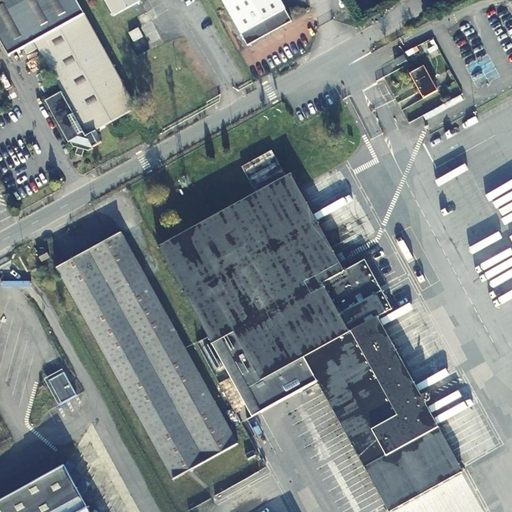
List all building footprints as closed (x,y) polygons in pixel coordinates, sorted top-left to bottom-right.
[(0,0),(0,33),(11,53),(37,39),(85,10),(79,0),(0,0)] [(105,0),(116,18),(142,3),(140,0),(105,0)] [(290,20),(278,0),(221,0),(247,45),(290,20)] [(89,131),(96,128),(99,125),(138,102),(85,10),(37,39),(66,89),(89,131)] [(407,60),(404,55),(395,60),(398,65),(407,60)] [(436,91),(422,66),(409,74),(422,98),(436,91)] [(83,145),(82,151),(102,139),(96,128),(89,131),(66,89),(51,98),(74,139),(75,138),(78,144),(83,145)] [(102,129),(99,125),(96,128),(102,139),(82,151),(88,152),(90,148),(94,148),(99,146),(98,144),(107,138),(105,135),(106,130),(102,129)] [(252,185),(282,171),(272,150),(242,164),(252,185)] [(317,381),(390,510),(463,467),(376,315),(393,305),(364,256),(343,268),(287,172),(156,249),(212,345),(221,340),(262,412),(317,381)] [(243,439),(123,229),(57,266),(177,477),(243,439)] [(46,250),(42,243),(34,247),(38,254),(46,250)] [(61,371),(46,380),(59,403),(74,394),(61,371)] [(0,500),(0,511),(72,511),(49,471),(0,500)]
